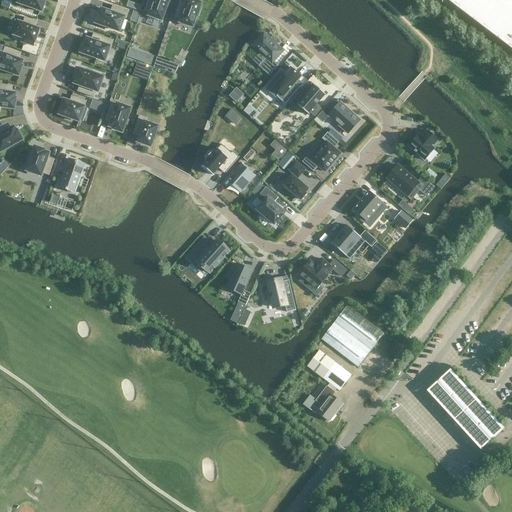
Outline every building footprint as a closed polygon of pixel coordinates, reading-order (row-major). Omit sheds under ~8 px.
[(17,0),(16,3),(42,12),(46,0),(17,0)] [(147,0),(144,11),(149,13),(149,15),(161,20),(165,9),(167,9),(170,2),(168,1),(168,0),(147,0)] [(179,1),(174,17),(180,19),(180,22),(192,26),(196,15),(198,16),(201,8),(199,8),(201,3),(192,0),(187,0),(186,4),(179,1)] [(511,0),(446,0),(511,50),(511,0)] [(98,11),(94,23),(120,32),(125,18),(126,19),(129,11),(112,5),(110,11),(101,8),(99,12),(98,11)] [(18,21),(12,35),(35,43),(40,28),(35,27),(37,21),(24,17),(23,22),(18,21)] [(83,42),(79,53),(105,62),(110,48),(113,40),(93,33),(91,39),(86,37),(84,42),(83,42)] [(266,59),(259,67),(269,76),(278,66),(274,62),(283,51),(263,34),(252,47),(266,59)] [(0,51),(0,70),(19,77),(23,65),(22,65),(24,60),(19,58),(21,52),(5,47),(3,53),(0,51)] [(138,62),(133,75),(148,80),(152,67),(138,62)] [(78,67),(73,84),(79,86),(77,92),(93,98),(95,92),(98,93),(104,76),(78,67)] [(280,80),(274,87),(280,92),(276,96),(285,104),(300,87),(295,83),(301,77),(290,68),(285,74),(281,71),(276,77),(280,80)] [(0,106),(14,109),(16,98),(14,98),(15,93),(7,92),(8,85),(0,83),(0,106)] [(325,94),(315,85),(312,89),(307,84),(299,94),(304,99),(298,105),(308,114),(310,112),(314,116),(321,108),(317,104),(325,94)] [(236,88),(229,96),(237,102),(244,94),(236,88)] [(63,98),(57,115),(79,122),(85,106),(86,101),(71,95),(69,100),(63,98)] [(105,112),(108,103),(93,98),(90,106),(105,112)] [(327,106),(314,120),(319,125),(328,116),(348,133),(360,120),(340,102),(333,111),(327,106)] [(111,104),(105,120),(111,122),(109,126),(114,128),(114,129),(122,132),(124,127),(125,128),(128,120),(126,119),(130,108),(117,103),(116,106),(111,104)] [(230,109),(226,115),(236,124),(241,119),(230,109)] [(139,115),(133,134),(139,136),(137,142),(150,146),(156,129),(157,126),(145,122),(147,118),(139,115)] [(3,125),(0,126),(0,150),(0,151),(22,139),(17,130),(16,131),(14,127),(12,128),(6,131),(3,125)] [(421,137),(418,135),(414,140),(413,140),(409,144),(410,145),(408,146),(414,151),(416,153),(417,154),(416,155),(422,160),(423,158),(424,160),(434,149),(432,147),(438,140),(437,139),(435,137),(428,131),(427,131),(421,137)] [(307,156),(302,162),(314,172),(318,166),(325,172),(340,153),(334,148),(339,142),(327,133),(322,139),(327,142),(311,160),(307,156)] [(203,165),(202,166),(213,175),(220,167),(226,173),(239,157),(232,151),(231,152),(221,144),(217,149),(217,148),(216,149),(217,149),(214,153),(213,152),(213,151),(205,160),(206,160),(207,161),(203,165)] [(30,159),(27,170),(41,175),(42,173),(48,175),(54,159),(47,157),(49,153),(44,151),(44,150),(35,147),(33,151),(31,151),(29,158),(30,159)] [(288,152),(280,161),(285,166),(293,156),(288,152)] [(4,159),(0,163),(0,174),(9,164),(4,159)] [(84,164),(69,159),(59,187),(74,193),(84,164)] [(305,169),(295,161),(288,170),(298,177),(305,169)] [(237,175),(231,182),(241,191),(247,185),(255,176),(241,163),(234,171),(236,174),(237,175)] [(398,165),(386,178),(411,199),(419,190),(426,196),(434,187),(422,176),(417,182),(398,165)] [(445,174),(436,185),(440,189),(450,178),(445,174)] [(308,189),(292,175),(283,185),(301,200),(306,194),(304,193),(308,189)] [(256,198),(251,204),(257,209),(257,210),(274,224),(284,212),(273,203),(278,197),(266,187),(256,198)] [(369,192),(354,210),(366,221),(376,210),(379,212),(385,205),(369,192)] [(402,200),(398,205),(403,209),(407,204),(402,200)] [(402,210),(395,219),(405,228),(413,219),(402,210)] [(334,236),(329,243),(350,261),(365,244),(371,250),(379,241),(366,229),(361,235),(346,223),(340,231),(339,230),(334,236)] [(210,275),(229,254),(217,243),(213,248),(204,240),(189,256),(198,264),(210,275)] [(299,274),(302,277),(299,281),(306,287),(309,283),(316,289),(327,276),(327,275),(332,269),(341,276),(346,270),(334,260),(329,265),(321,259),(315,266),(310,261),(299,274)] [(237,264),(226,288),(242,295),(238,302),(246,305),(251,294),(243,290),(252,270),(237,264)] [(350,271),(346,276),(351,280),(355,275),(350,271)] [(279,278),(267,281),(274,309),(285,306),(286,312),(292,311),(296,310),(289,280),(283,281),(282,277),(279,278)] [(347,305),(321,339),(357,367),(383,333),(347,305)] [(307,367),(322,378),(329,383),(327,386),(326,386),(315,400),(320,405),(315,411),(329,421),(343,403),(333,396),(335,393),(334,392),(337,389),(339,391),(351,374),(319,350),(307,367)] [(449,370),(426,391),(480,449),(503,428),(449,370)] [(310,393),(303,403),(310,408),(317,398),(310,393)] [(421,511),(408,501),(404,506),(401,509),(398,511),(421,511)]
